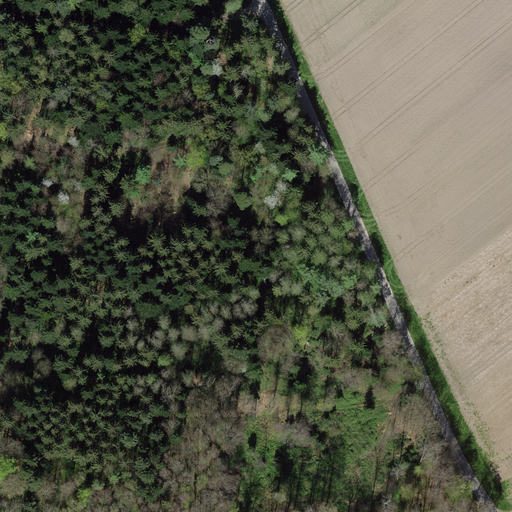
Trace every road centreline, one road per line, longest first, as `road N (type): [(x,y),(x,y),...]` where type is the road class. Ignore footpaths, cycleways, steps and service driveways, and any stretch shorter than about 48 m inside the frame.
road 1 (tertiary): [(492,511),(437,409),(261,0)]
road 2 (track): [(93,167),(56,392),(59,511)]
road 3 (track): [(305,103),(93,167),(0,185)]
road 4 (track): [(0,14),(156,33),(264,7)]
